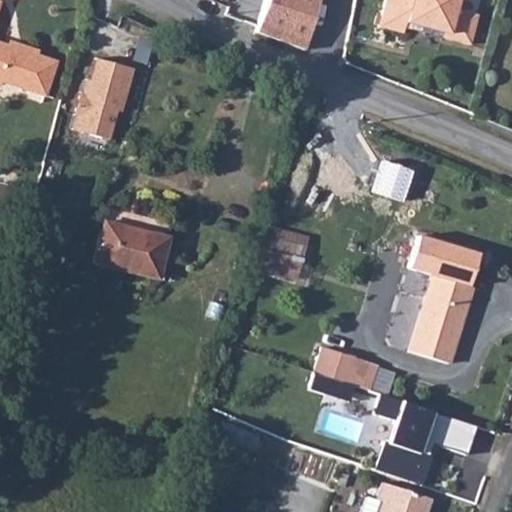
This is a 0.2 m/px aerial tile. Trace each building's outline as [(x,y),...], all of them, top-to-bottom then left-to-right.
[(317,0),(264,0),(255,31),(301,50),(317,0)] [(385,0),(379,25),(404,32),(405,26),(471,43),(479,13),(456,7),(458,0),(385,0)] [(0,81),(42,95),(54,62),(34,56),(36,52),(8,42),(6,47),(0,44),(0,81)] [(131,68),(94,58),(88,80),(84,79),(80,93),(77,92),(71,114),(74,115),(84,118),(80,132),(106,139),(114,111),(119,112),(131,68)] [(84,118),(74,115),(70,129),(80,132),(84,118)] [(165,237),(101,220),(90,262),(154,279),(165,237)] [(264,227),(258,273),(299,278),(305,232),(264,227)] [(476,256),(416,237),(406,269),(430,277),(406,349),(446,362),(469,290),(466,289),(476,256)] [(320,347),(312,373),(366,390),(374,364),(320,347)] [(427,414),(375,396),(362,433),(380,440),(370,469),(420,486),(428,460),(412,455),(427,414)] [(373,502),(378,503),(374,511),(423,511),(428,499),(380,483),(373,502)]
